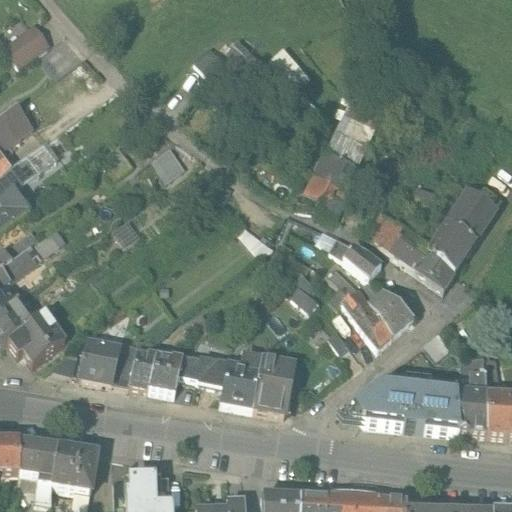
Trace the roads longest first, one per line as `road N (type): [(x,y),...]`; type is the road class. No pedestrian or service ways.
road 1 (residential): [(46,0),(134,103),(208,170),(360,251),(438,311),(438,323),(283,452)]
road 2 (residential): [(283,452),(511,480)]
road 3 (residential): [(22,407),(248,446)]
